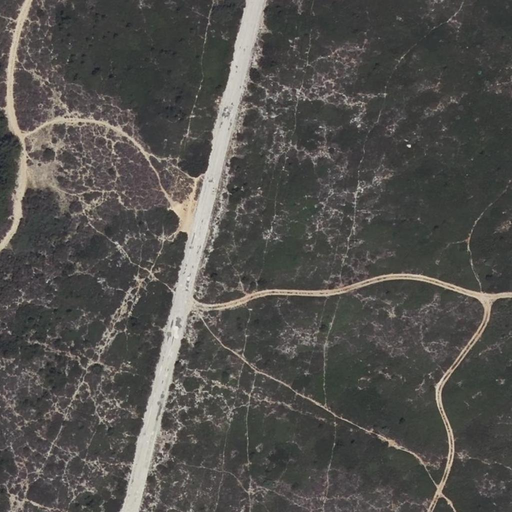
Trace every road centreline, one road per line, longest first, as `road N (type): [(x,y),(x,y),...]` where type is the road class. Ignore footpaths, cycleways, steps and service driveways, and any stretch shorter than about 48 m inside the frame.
road 1 (track): [(185,305),(331,292),(389,277),(487,297)]
road 2 (track): [(0,248),(20,207),(9,62),(27,0)]
road 3 (track): [(430,511),(453,446),(441,385),(487,317),(487,297)]
